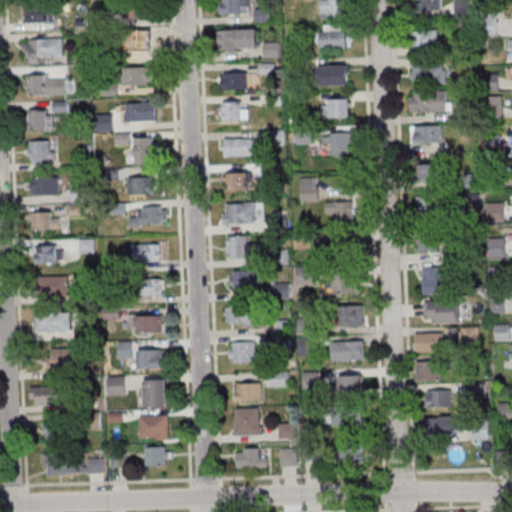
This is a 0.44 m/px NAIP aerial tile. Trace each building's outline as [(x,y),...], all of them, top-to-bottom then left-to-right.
[(220,0),(221,13),(249,13),(249,0),(220,0)] [(322,0),(323,17),(347,17),(346,0),(322,0)] [(150,18),(150,2),(128,2),(128,18),(150,18)] [(55,21),(55,4),(25,4),(25,21),(55,21)] [(511,18),(485,18),(485,34),(511,34),(511,18)] [(320,26),(320,49),(348,49),(348,26),(320,26)] [(418,29),(418,48),(439,48),(439,29),(418,29)] [(260,30),(219,30),(219,49),(260,49),(260,30)] [(150,32),(125,32),(125,51),(150,51),(150,32)] [(63,57),(63,39),(25,39),(25,64),(41,64),(41,57),(63,57)] [(412,85),(448,84),(448,65),(412,66),(412,85)] [(348,86),(348,66),(320,66),(320,86),(348,86)] [(155,67),(124,67),(124,84),(155,84),(155,67)] [(222,72),(222,90),(249,90),(249,72),(222,72)] [(29,75),(29,94),(67,94),(67,75),(29,75)] [(448,92),(411,92),(411,113),(448,113),(448,92)] [(328,118),(351,118),(351,99),(328,99),(328,118)] [(221,101),(221,119),(248,119),(248,101),(221,101)] [(158,121),(158,102),(130,102),(130,121),(158,121)] [(30,129),(54,129),(54,109),(30,109),(30,129)] [(443,126),(413,126),(413,144),(443,144),(443,126)] [(301,144),(313,143),(312,131),(300,131),(301,144)] [(331,146),(331,156),(353,156),(353,134),(323,134),(323,146),(331,146)] [(501,146),(501,136),(487,136),(487,146),(501,146)] [(158,163),(158,137),(136,137),(136,163),(158,163)] [(254,156),(254,138),(226,138),(226,156),(254,156)] [(29,141),(30,163),(54,163),(54,140),(29,141)] [(438,181),(438,165),(414,165),(414,181),(438,181)] [(250,190),(250,173),(226,173),(226,190),(250,190)] [(155,177),(129,177),(129,194),(155,194),(155,177)] [(60,178),(31,178),(31,195),(60,195),(60,178)] [(301,179),(301,202),(317,202),(317,179),(301,179)] [(74,201),(85,200),(85,188),(73,188),(74,201)] [(417,196),(417,213),(438,213),(438,196),(417,196)] [(335,224),(354,224),(354,203),(326,203),(326,216),(335,216),(335,224)] [(486,203),(486,219),(504,219),(504,203),(486,203)] [(256,224),(256,204),(224,204),(224,224),(256,224)] [(82,214),(82,205),(68,205),(68,214),(82,214)] [(132,225),(167,225),(167,206),(142,206),(142,217),(132,217),(132,225)] [(34,229),(59,229),(59,211),(34,211),(34,229)] [(421,251),(438,251),(438,231),(421,231),(421,251)] [(249,243),(249,235),(229,235),(229,258),(256,258),(256,243),(249,243)] [(81,238),(81,253),(95,253),(95,238),(81,238)] [(490,239),(490,255),(506,255),(506,239),(490,239)] [(356,258),(356,240),(332,240),(332,258),(356,258)] [(161,243),(134,243),(134,260),(161,260),(161,243)] [(35,245),(35,262),(59,262),(59,245),(35,245)] [(443,267),(424,267),(424,294),(443,294),(443,267)] [(232,270),(232,288),(262,288),(262,270),(232,270)] [(46,275),(46,295),(69,295),(69,275),(46,275)] [(361,293),(361,275),(334,275),(334,293),(361,293)] [(166,279),(147,279),(147,295),(166,295),(166,279)] [(492,313),(508,312),(508,297),(492,297),(492,313)] [(426,322),(460,322),(460,301),(426,301),(426,322)] [(258,324),(258,304),(227,304),(227,324),(258,324)] [(364,325),(364,305),(339,305),(339,325),(364,325)] [(77,312),(38,312),(38,330),(77,330),(77,312)] [(166,315),(136,315),(136,333),(166,333),(166,315)] [(511,341),(511,323),(495,323),(495,341),(511,341)] [(416,332),(416,350),(444,350),(444,332),(416,332)] [(230,362),(260,362),(260,341),(230,341),(230,362)] [(366,342),(332,342),(332,361),(366,361),(366,342)] [(74,370),(74,347),(48,347),(48,370),(74,370)] [(139,368),(166,368),(166,350),(139,350),(139,368)] [(442,380),(442,361),(417,361),(417,380),(442,380)] [(290,386),(290,372),(272,372),(272,386),(290,386)] [(318,388),(318,372),(304,372),(304,388),(318,388)] [(340,375),(340,392),(363,392),(363,375),(340,375)] [(126,395),(126,377),(109,377),(109,394),(126,395)] [(144,380),(144,406),(168,406),(168,380),(144,380)] [(263,400),(263,382),(233,382),(233,400),(263,400)] [(32,405),(60,405),(60,386),(32,386),(32,405)] [(425,390),(425,408),(451,408),(451,390),(425,390)] [(236,435),(263,435),(263,408),(236,408),(236,435)] [(359,425),(359,408),(327,408),(327,425),(359,425)] [(141,415),(141,439),(169,438),(169,415),(141,415)] [(450,417),(419,417),(419,436),(450,436),(450,417)] [(70,437),(70,420),(44,420),(44,437),(70,437)] [(298,423),(279,423),(279,437),(298,437),(298,423)] [(340,464),(364,464),(364,441),(340,441),(340,464)] [(171,446),(146,446),(146,465),(171,465),(171,446)] [(238,448),(238,467),(269,467),(269,457),(260,457),(260,448),(238,448)] [(298,465),(298,448),(282,448),(282,465),(298,465)] [(105,473),(104,459),(72,459),(72,451),(45,452),(46,474),(105,473)]
